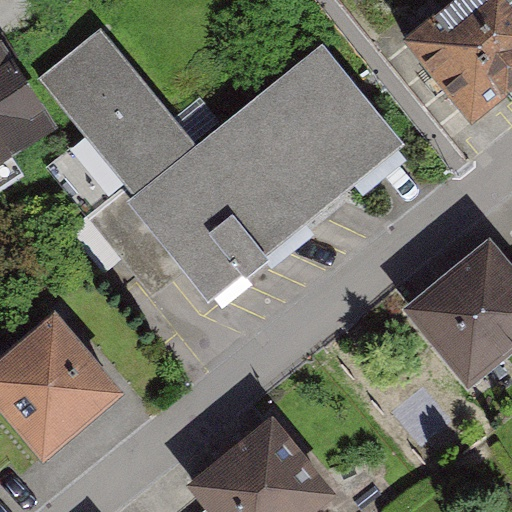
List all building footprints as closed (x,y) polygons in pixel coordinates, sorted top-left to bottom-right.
[(511,0),(472,0),(417,43),(481,127),(511,102),(511,0)] [(197,151),(107,35),(44,83),(215,304),(409,155),(328,50),(197,151)] [(3,47),(0,48),(0,169),(57,133),(3,47)] [(511,262),(496,242),(405,314),(467,392),(511,355),(511,262)] [(53,322),(0,368),(0,403),(47,458),(117,396),(53,322)] [(208,511),(326,511),(338,503),(276,427),(194,493),(208,511)]
